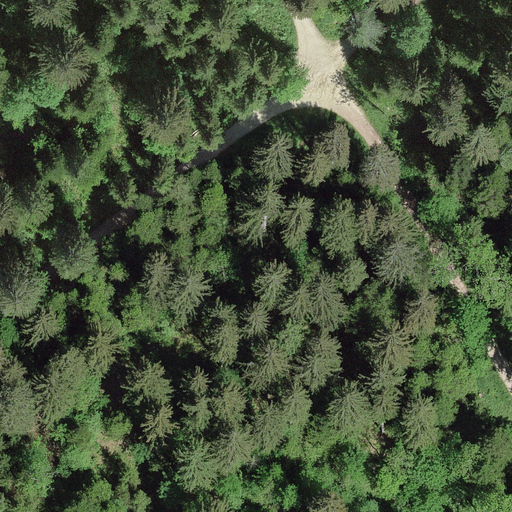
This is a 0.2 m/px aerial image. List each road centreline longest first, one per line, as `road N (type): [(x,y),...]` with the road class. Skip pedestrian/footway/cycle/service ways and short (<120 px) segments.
road 1 (track): [(289,0),(325,68),(159,180),(0,302)]
road 2 (track): [(325,68),(511,390)]
